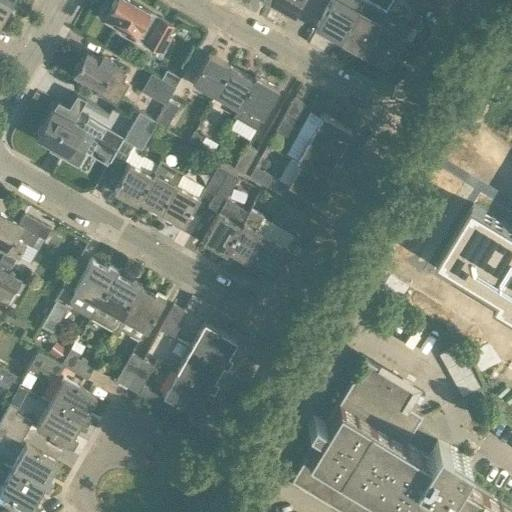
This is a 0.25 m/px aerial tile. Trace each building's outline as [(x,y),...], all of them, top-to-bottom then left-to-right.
[(0,0),(0,19),(9,4),(1,0),(0,0)] [(134,33),(146,39),(144,43),(158,51),(174,23),(160,15),(159,16),(148,10),(149,8),(136,0),(111,0),(103,15),(122,26),(119,31),(131,38),(134,33)] [(271,0),(293,12),(299,0),(271,0)] [(330,0),(316,25),(340,39),(361,0),(330,0)] [(361,0),(340,39),(363,52),(387,11),(367,0),(361,0)] [(430,5),(425,0),(405,0),(420,15),(430,5)] [(387,11),(363,52),(387,66),(405,35),(412,24),(387,11)] [(128,70),(114,62),(116,60),(101,52),(99,57),(85,49),(73,73),(99,87),(96,93),(116,104),(128,83),(122,80),(128,70)] [(214,93),(231,65),(208,52),(192,81),(214,93)] [(214,93),(238,107),(253,78),(231,65),(214,93)] [(161,77),(175,86),(180,77),(166,68),(161,77)] [(153,72),(142,91),(165,104),(168,98),(175,86),(161,77),(153,72)] [(250,139),(262,116),(278,88),(255,74),(253,78),(238,107),(233,115),(236,117),(230,127),(250,139)] [(57,100),(52,108),(36,136),(61,150),(58,154),(77,164),(84,151),(82,150),(92,133),(83,128),(84,127),(73,120),(85,99),(76,93),(68,107),(57,100)] [(305,102),(294,96),(281,119),(292,125),(305,102)] [(156,120),(155,121),(156,122),(165,127),(179,104),(168,98),(165,104),(156,120)] [(141,148),(156,122),(155,121),(156,120),(139,111),(123,138),(134,143),(141,147),(141,148)] [(322,113),(310,135),(338,151),(351,129),(322,113)] [(281,119),(275,130),(286,136),(292,125),(281,119)] [(198,146),(204,134),(194,129),(187,140),(198,146)] [(300,160),(325,174),(338,151),(310,135),(297,158),(300,160)] [(121,165),(134,143),(123,138),(111,159),(121,165)] [(244,173),(257,150),(246,144),(234,167),(244,173)] [(189,161),(194,150),(184,145),(178,156),(189,161)] [(152,173),(138,199),(160,211),(176,182),(182,172),(160,159),(158,162),(154,170),(152,173)] [(300,160),(287,183),(288,183),(315,199),(329,176),(325,174),(300,160)] [(138,199),(152,173),(129,161),(113,189),(136,202),(138,199)] [(215,194),(229,169),(218,163),(204,188),(215,194)] [(288,183),(287,183),(278,178),(278,177),(256,164),(249,175),(272,188),(282,194),(288,183)] [(208,206),(218,212),(202,240),(225,253),(227,249),(243,220),(248,211),(226,199),(239,175),(229,169),(215,194),(208,206)] [(176,182),(160,211),(183,224),(199,196),(205,185),(182,172),(176,182)] [(268,206),(278,212),(284,202),(274,196),(268,206)] [(511,223),(475,200),(439,259),(503,298),(498,307),(511,315),(511,223)] [(301,225),(306,215),(284,202),(278,212),(301,225)] [(249,261),(265,233),(256,228),(263,215),(250,208),(248,211),(243,220),(227,249),(249,261)] [(44,238),(50,226),(25,212),(18,222),(0,211),(0,245),(18,256),(25,242),(31,245),(38,234),(44,238)] [(289,246),(265,233),(249,261),(273,275),(289,246)] [(304,250),(295,245),(291,252),(300,257),(304,250)] [(4,251),(0,257),(0,262),(8,267),(15,256),(4,251)] [(91,256),(73,289),(97,303),(116,270),(91,256)] [(0,301),(6,305),(20,279),(0,267),(0,301)] [(114,330),(116,326),(140,284),(116,270),(97,303),(88,316),(114,330)] [(381,292),(399,302),(407,288),(390,278),(381,292)] [(140,284),(121,317),(134,324),(128,333),(140,340),(146,331),(165,299),(164,298),(162,297),(155,293),(153,292),(140,284)] [(58,322),(67,306),(55,299),(41,325),(58,334),(63,325),(58,322)] [(174,302),(160,328),(176,337),(181,326),(178,324),(186,309),(174,302)] [(190,345),(222,364),(236,339),(204,320),(190,345)] [(65,348),(55,340),(49,348),(59,356),(65,348)] [(458,341),(440,350),(463,392),(481,382),(458,341)] [(176,369),(208,388),(222,364),(190,345),(176,369)] [(61,364),(64,366),(87,378),(93,367),(77,358),(79,353),(70,347),(61,364)] [(485,347),(471,354),(481,372),(495,364),(485,347)] [(58,377),(64,366),(61,364),(37,350),(28,367),(37,372),(40,367),(58,377)] [(126,386),(142,358),(131,351),(114,379),(126,386)] [(142,358),(126,386),(138,393),(143,383),(154,364),(142,358)] [(291,480),(343,511),(511,511),(511,508),(460,476),(469,460),(437,440),(427,457),(404,443),(421,415),(405,405),(415,389),(364,358),(325,423),(313,415),(306,426),(319,433),(291,480)] [(0,383),(13,391),(20,378),(0,366),(0,383)] [(176,369),(162,394),(156,405),(184,421),(190,410),(195,412),(208,388),(176,369)] [(50,401),(81,419),(96,394),(64,376),(50,401)] [(1,417),(26,432),(32,421),(16,412),(19,407),(9,401),(1,417)] [(81,419),(50,401),(36,425),(67,443),(81,419)] [(4,433),(20,443),(26,432),(1,417),(0,417),(0,438),(1,438),(4,433)] [(12,467),(44,485),(58,461),(26,443),(12,467)] [(0,493),(29,510),(44,485),(12,467),(0,488),(0,493)]
